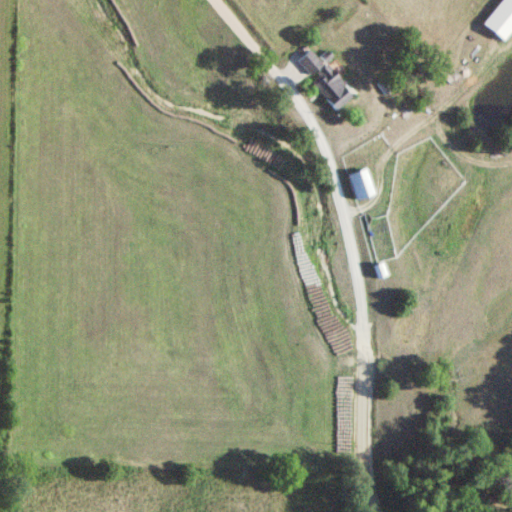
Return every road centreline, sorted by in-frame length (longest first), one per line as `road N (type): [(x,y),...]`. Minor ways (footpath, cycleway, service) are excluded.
road 1 (residential): [(369,511),(363,302),(335,170),(310,116),(218,0)]
road 2 (residential): [(346,216),(378,200),(390,158),(499,40)]
